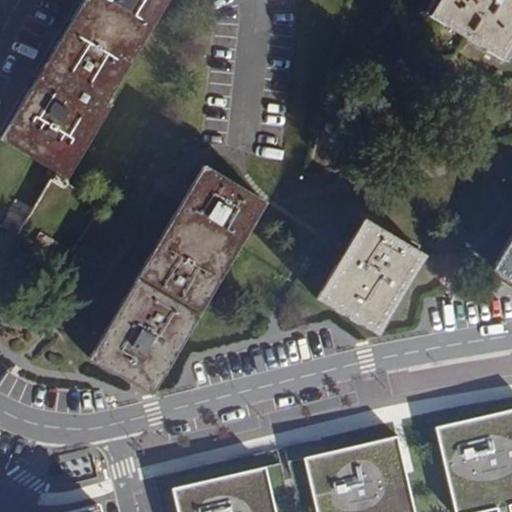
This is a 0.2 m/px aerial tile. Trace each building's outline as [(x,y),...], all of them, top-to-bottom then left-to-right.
[(167,0),(82,0),(30,87),(0,137),(0,140),(52,172),(49,181),(50,182),(18,235),(33,244),(37,238),(51,246),(53,244),(73,253),(102,204),(65,182),(110,106),(106,104),(167,0)] [(511,0),(437,0),(427,16),(504,61),(511,46),(511,0)] [(265,203),(203,166),(181,202),(119,309),(88,359),(150,396),(172,359),(265,203)] [(425,257),(363,220),(346,246),(316,300),(378,336),(425,257)] [(511,232),(491,270),(511,282),(511,232)] [(507,511),(506,505),(511,503),(511,408),(433,427),(451,511),(474,511),(494,508),(494,511),(411,511),(395,435),(301,456),(313,511),(272,511),(262,465),(164,490),(168,511),(507,511)]
